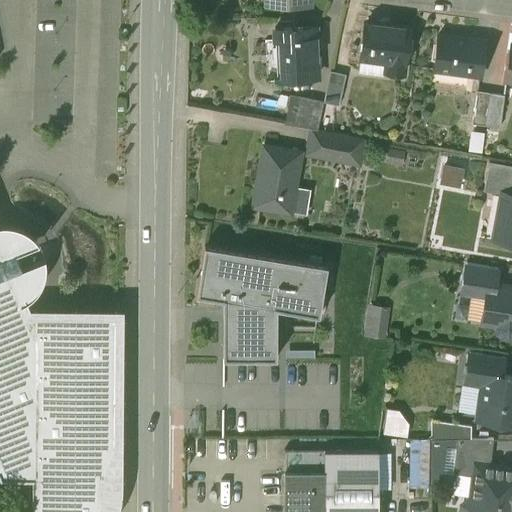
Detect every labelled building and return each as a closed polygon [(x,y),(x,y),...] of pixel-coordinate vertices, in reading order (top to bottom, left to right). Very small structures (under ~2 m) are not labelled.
[(393,24),(379,22),(379,24),(366,22),(361,58),(363,58),(363,57),(387,60),(386,71),(404,73),(409,28),(393,25),(393,24)] [(316,26),(276,28),(276,40),(281,40),(283,77),(277,77),(278,79),(316,77),(316,58),(317,58),(316,26)] [(458,36),(439,33),(434,68),(480,74),(484,41),(457,37),(458,36)] [(346,74),(330,71),(323,102),(339,105),(346,74)] [(490,92),(476,90),(472,123),(486,125),(490,92)] [(504,94),(490,92),(486,125),(500,127),(504,94)] [(323,102),(300,97),(294,125),(311,128),(317,129),(323,102)] [(317,129),(311,128),(306,154),(342,161),(345,149),(362,152),(364,138),(317,129)] [(301,152),(264,145),(253,205),(291,212),(301,152)] [(511,165),(489,161),(484,190),(501,194),(502,192),(511,194),(511,165)] [(511,194),(502,192),(501,194),(493,238),(511,240),(511,194)] [(0,474),(1,477),(33,477),(32,511),(98,511),(100,506),(102,497),(102,487),(104,477),(105,467),(115,448),(116,437),(117,316),(25,315),(20,304),(22,303),(24,302),(26,301),(29,299),(31,298),(33,295),(35,294),(36,293),(37,291),(39,288),(41,286),(43,282),(44,279),(45,276),(45,272),(46,269),(46,266),(46,263),(46,261),(45,258),(22,268),(19,260),(16,253),(39,243),(38,241),(36,239),(33,236),(30,233),(27,231),(24,230),(21,228),(18,227),(14,226),(12,225),(9,225),(7,225),(4,225),(2,225),(0,224),(0,474)] [(266,255),(205,245),(198,294),(223,298),(223,357),(275,358),(275,306),(317,313),(326,264),(266,255)] [(478,264),(467,263),(462,290),(486,294),(488,283),(475,281),(478,264)] [(498,268),(478,264),(475,281),(488,283),(495,284),(498,268)] [(511,287),(495,284),(488,283),(486,294),(481,322),(497,324),(498,331),(503,336),(509,337),(511,335),(511,287)] [(381,307),(369,305),(367,325),(379,327),(381,307)] [(379,327),(367,325),(365,335),(383,338),(385,327),(379,327)] [(504,356),(470,351),(466,381),(483,383),(485,372),(502,375),(504,356)] [(511,376),(502,375),(485,372),(483,383),(478,419),(487,420),(490,424),(500,425),(503,423),(511,423),(511,376)] [(386,407),(383,432),(407,435),(409,423),(399,409),(386,407)] [(471,425),(431,419),(431,438),(457,438),(471,438),(471,425)] [(409,437),(408,484),(428,485),(429,437),(409,437)] [(449,438),(431,438),(431,470),(444,472),(448,439),(450,439),(449,438)] [(471,438),(457,438),(453,473),(475,475),(476,464),(490,466),(493,438),(471,438)] [(378,511),(379,450),(285,450),(284,511),(378,511)] [(511,511),(511,468),(490,466),(476,464),(475,475),(472,497),(463,504),(461,511),(511,511)]
